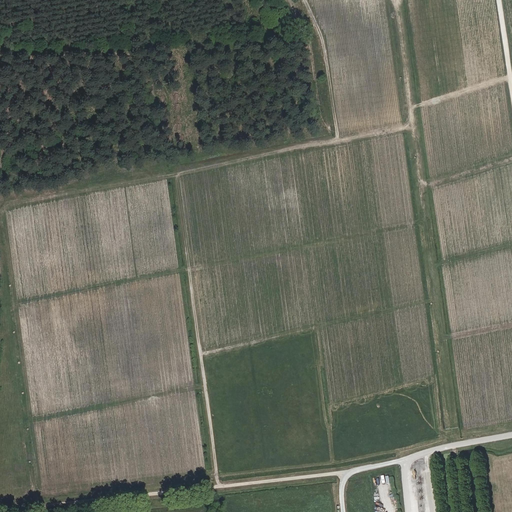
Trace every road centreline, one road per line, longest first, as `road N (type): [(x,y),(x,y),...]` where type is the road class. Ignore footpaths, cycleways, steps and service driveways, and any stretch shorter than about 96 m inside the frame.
road 1 (track): [(394,0),(453,446)]
road 2 (track): [(14,302),(426,223)]
road 3 (track): [(410,459),(319,476),(0,507)]
road 4 (track): [(236,511),(216,474),(174,172)]
road 5 (track): [(43,506),(0,207)]
road 6 (track): [(174,172),(413,126)]
road 7 (track): [(200,353),(435,298)]
road 8 (track): [(29,421),(204,385)]
road 9 (track): [(0,207),(174,172)]
road 10 (track): [(338,140),(323,39),(305,0)]
